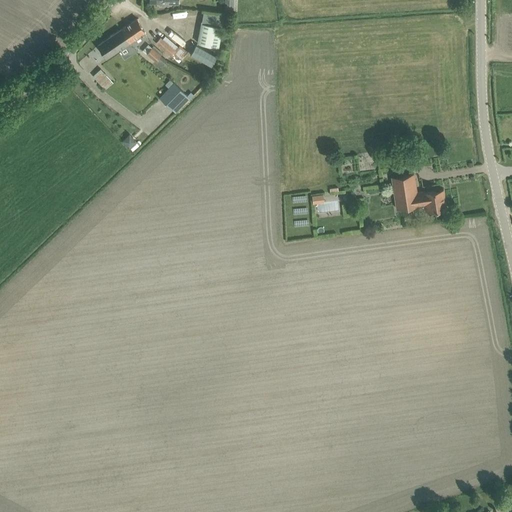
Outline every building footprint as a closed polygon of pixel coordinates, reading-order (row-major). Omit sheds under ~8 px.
[(232,8),(232,0),(223,0),(223,8),(232,8)] [(226,27),(227,13),(202,10),(195,43),(217,47),(221,26),(226,27)] [(148,37),(145,32),(146,31),(137,18),(121,28),(130,41),(131,41),(136,45),(148,37)] [(177,23),(194,27),(196,22),(178,18),(177,23)] [(135,46),(136,45),(131,41),(130,41),(121,28),(98,44),(107,57),(130,42),(135,46)] [(171,56),(176,51),(160,37),(156,43),(171,56)] [(195,45),(190,55),(211,67),(216,57),(195,45)] [(145,55),(160,68),(167,61),(152,47),(145,55)] [(93,75),(105,89),(113,82),(101,68),(93,75)] [(200,77),(206,80),(210,74),(204,71),(200,77)] [(174,83),(160,99),(171,110),(179,102),(186,94),(174,83)] [(413,173),(392,177),(397,208),(418,204),(419,212),(446,208),(443,189),(425,192),(425,191),(416,192),(413,173)]
